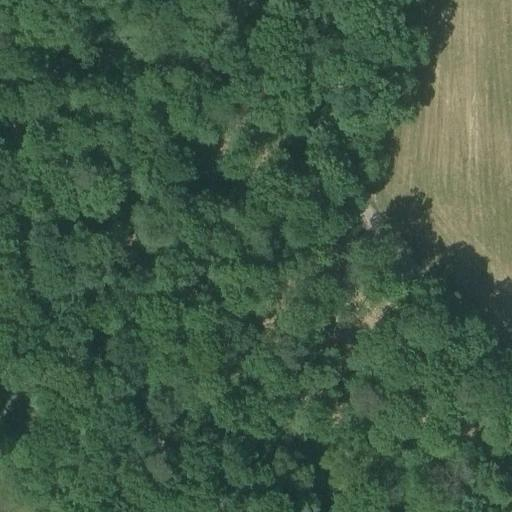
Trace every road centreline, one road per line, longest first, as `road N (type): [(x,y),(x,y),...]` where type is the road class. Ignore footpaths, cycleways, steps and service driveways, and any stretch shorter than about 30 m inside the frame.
road 1 (track): [(511,381),(344,180),(342,0)]
road 2 (track): [(234,0),(75,118),(0,205)]
